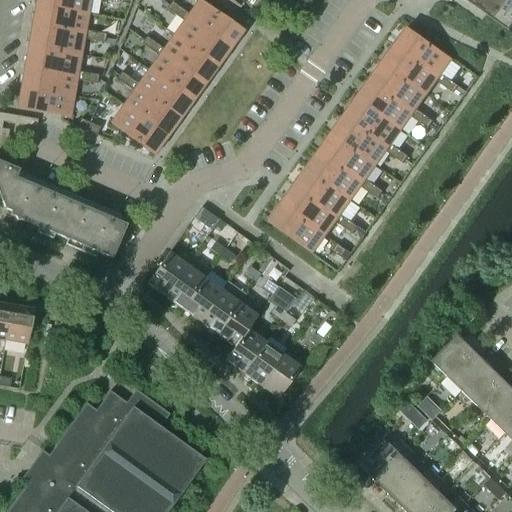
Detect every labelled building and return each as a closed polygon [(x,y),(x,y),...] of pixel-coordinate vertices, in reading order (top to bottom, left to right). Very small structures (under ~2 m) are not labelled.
[(35,0),(34,6),(88,15),(90,0),(35,0)] [(243,32),(198,0),(188,15),(185,18),(230,50),(243,32)] [(245,0),(225,0),(239,10),(245,0)] [(511,29),(511,0),(462,0),(509,33),(511,29)] [(179,9),(171,3),(166,10),(174,16),(179,9)] [(88,15),(34,6),(30,26),(84,36),(83,40),(93,42),(95,33),(85,31),(88,15)] [(174,16),(183,22),(173,36),(217,68),(230,50),(185,18),(188,15),(179,9),(174,16)] [(84,36),(30,26),(27,47),(80,56),(83,40),(84,36)] [(407,29),(394,47),(438,79),(435,82),(444,88),(449,81),(441,75),(451,60),(407,29)] [(105,35),(95,33),(93,42),(104,44),(105,35)] [(217,68),(173,36),(163,50),(160,54),(204,85),(217,68)] [(154,44),(146,38),(141,45),(149,51),(154,44)] [(149,51),(158,57),(148,71),(192,103),(204,85),(160,54),(163,50),(154,44),(149,51)] [(80,56),(27,47),(23,67),(77,77),(76,81),(86,83),(88,74),(77,72),(80,56)] [(394,47),(381,65),(425,96),(435,82),(438,79),(394,47)] [(381,65),(369,82),(413,114),(410,117),(419,123),(424,116),(415,110),(425,96),(381,65)] [(77,77),(23,67),(19,88),(73,97),(76,81),(77,77)] [(192,103),(148,71),(138,85),(135,89),(179,120),(192,103)] [(129,79),(121,73),(115,80),(124,86),(129,79)] [(98,76),(88,74),(86,83),(96,85),(98,76)] [(124,86),(132,92),(122,106),(167,138),(179,120),(135,89),(138,85),(129,79),(124,86)] [(458,87),(449,81),(444,88),(452,94),(458,87)] [(400,131),(410,117),(413,114),(369,82),(356,100),(400,131)] [(73,97),(19,88),(15,109),(69,119),(73,97)] [(356,100),(344,117),(388,149),(385,153),(394,159),(399,151),(390,145),(400,131),(356,100)] [(167,138),(122,106),(109,125),(153,156),(167,138)] [(0,153),(4,154),(8,131),(1,130),(2,123),(35,129),(37,121),(0,114),(0,153)] [(432,122),(424,116),(419,123),(427,130),(432,122)] [(375,167),(385,153),(388,149),(344,117),(331,135),(375,167)] [(89,124),(80,120),(76,128),(86,132),(89,124)] [(99,128),(89,124),(86,132),(96,136),(99,128)] [(331,135),(318,153),(363,184),(360,188),(368,194),(374,187),(365,181),(375,167),(331,135)] [(407,158),(399,151),(394,159),(402,165),(407,158)] [(350,202),(360,188),(363,184),(318,153),(306,170),(350,202)] [(125,227),(14,179),(18,171),(0,163),(0,203),(5,215),(111,261),(125,227)] [(306,170),(293,188),(338,219),(335,223),(343,229),(348,222),(340,216),(350,202),(306,170)] [(382,193),(374,187),(368,194),(377,200),(382,193)] [(293,188),(281,205),(325,237),(335,223),(338,219),(293,188)] [(268,224),(312,255),(325,237),(281,205),(268,224)] [(218,221),(200,209),(193,219),(210,232),(218,221)] [(357,228),(348,222),(343,229),(352,235),(357,228)] [(198,233),(188,225),(184,232),(193,239),(198,233)] [(224,251),(214,244),(209,250),(219,257),(224,251)] [(345,251),(336,245),(331,252),(340,258),(345,251)] [(234,258),(224,251),(219,257),(229,265),(234,258)] [(163,298),(185,267),(168,254),(145,285),(163,298)] [(181,311),(209,272),(191,259),(185,267),(163,298),(181,311)] [(259,276),(249,269),(244,276),(254,283),(259,276)] [(198,323),(226,284),(209,272),(181,311),(198,323)] [(276,289),(266,281),(261,288),(272,295),(276,289)] [(216,336),(239,305),(244,297),(226,284),(198,323),(216,336)] [(0,341),(4,342),(10,307),(0,305),(0,341)] [(246,331),(256,318),(239,305),(216,336),(233,348),(233,349),(246,331)] [(26,346),(32,311),(10,307),(4,342),(26,346)] [(284,314),(274,307),(269,314),(279,321),(284,314)] [(294,322),(284,314),(279,321),(289,329),(294,322)] [(447,378),(473,352),(464,343),(470,336),(464,330),(431,363),(447,378)] [(264,344),(246,331),(233,349),(233,348),(223,362),(241,375),(264,344)] [(317,349),(322,342),(312,335),(307,342),(317,349)] [(259,387),(281,356),(264,344),(241,375),(259,387)] [(461,392),(494,359),(489,354),(482,360),(473,352),(447,378),(461,392)] [(277,400),(299,369),(281,356),(259,387),(277,400)] [(476,407),(502,380),(493,371),(500,364),(494,359),(461,392),(476,407)] [(0,387),(8,389),(10,380),(0,378),(0,387)] [(490,421),(511,398),(511,387),(511,389),(502,380),(476,407),(490,421)] [(167,511),(204,462),(159,429),(168,416),(134,391),(125,404),(109,393),(95,412),(85,405),(7,511),(167,511)] [(505,435),(511,427),(511,398),(490,421),(505,435)] [(374,482),(406,448),(399,441),(392,448),(384,440),(358,467),(374,482)] [(388,496),(414,469),(407,462),(414,455),(406,448),(374,482),(388,496)] [(403,510),(436,477),(428,470),(422,477),(414,469),(388,496),(403,510)] [(404,511),(429,511),(443,498),(436,491),(443,484),(436,477),(403,510),(404,511)] [(457,511),(464,505),(457,498),(451,505),(443,498),(429,511),(457,511)]
